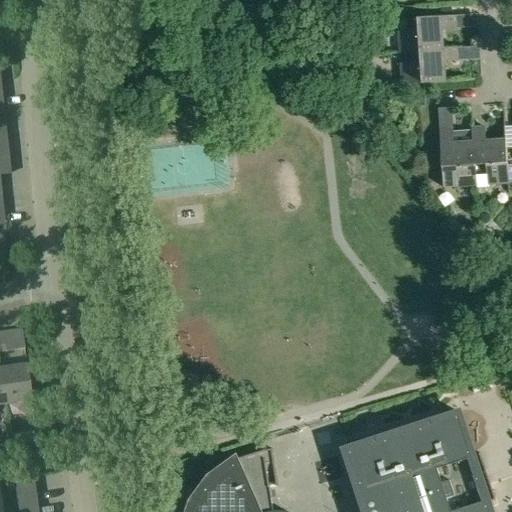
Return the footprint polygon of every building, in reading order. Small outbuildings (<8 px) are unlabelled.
[(443,50),(443,49),(442,30),(456,29),(455,16),(407,20),(408,31),(398,32),(400,53),(409,53),(409,52),(443,50)] [(409,52),(409,53),(410,63),(401,64),(402,85),(446,82),(444,62),(459,61),(458,48),(443,49),(443,50),(409,52)] [(509,183),(509,181),(511,181),(511,163),(508,164),(506,140),(486,141),(485,127),(472,128),(472,130),(473,142),(474,142),(476,176),(487,175),(488,185),(509,183)] [(458,136),(453,136),(453,129),(440,130),(443,179),(455,178),(456,187),(477,186),(476,176),(474,142),(473,142),(472,130),(457,131),(458,136)] [(0,158),(10,157),(9,146),(0,146),(0,158)] [(7,332),(0,332),(0,344),(9,343),(7,332)] [(2,369),(7,404),(32,400),(27,365),(2,369)] [(374,443),(347,450),(360,489),(361,494),(369,495),(377,498),(382,504),(386,511),(385,511),(490,511),(488,503),(496,500),(481,454),(473,456),(458,413),(433,424),(433,425),(429,427),(428,425),(403,431),(378,442),(379,443),(374,445),(374,443)] [(276,511),(273,511),(270,488),(278,487),(273,449),(263,451),(235,460),(210,478),(193,502),(189,511),(284,511),(283,511),(280,511),(276,511)] [(38,503),(36,492),(25,493),(26,504),(38,503)]
